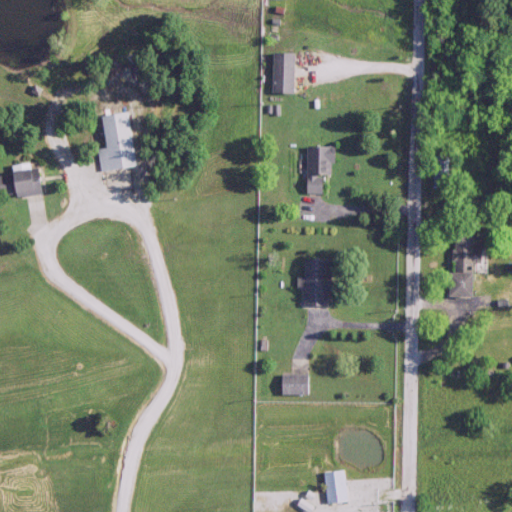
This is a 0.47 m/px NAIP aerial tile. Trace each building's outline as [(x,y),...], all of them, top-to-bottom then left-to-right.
[(290,94),(290,53),(269,53),(269,94),(290,94)] [(94,149),(97,171),(132,167),(124,112),(96,115),(100,148),(94,149)] [(330,175),(329,146),(303,147),(304,193),(320,193),(320,175),(330,175)] [(431,175),(450,175),(450,156),(431,156),(431,175)] [(6,166),(7,173),(0,174),(0,197),(37,193),(33,163),(6,166)] [(445,272),(445,297),(468,297),(468,264),(477,264),(478,248),(470,248),(470,235),(452,235),(452,272),(445,272)] [(326,259),(301,259),(301,279),(294,279),(294,288),(301,288),(301,307),(326,307),(326,259)] [(306,396),(306,375),(277,375),(277,396),(306,396)] [(344,502),(342,471),(322,472),(324,504),(344,502)]
